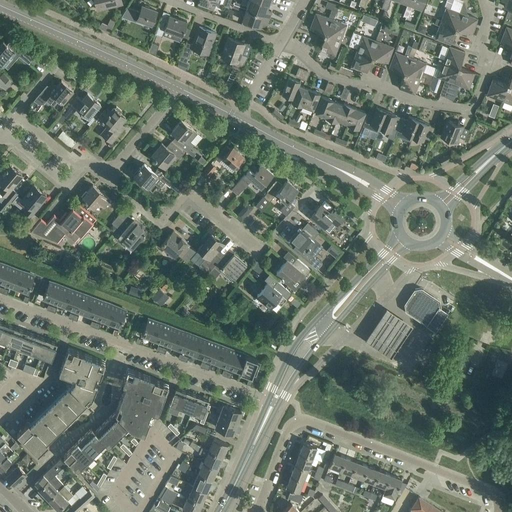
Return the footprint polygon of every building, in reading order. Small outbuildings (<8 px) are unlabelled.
[(95,0),(98,9),(122,3),(121,0),(95,0)] [(198,0),(198,3),(213,9),(216,0),(198,0)] [(249,0),(247,5),(246,8),(269,17),(271,13),(266,11),(269,4),(256,0),(249,0)] [(411,0),(410,4),(407,3),(405,9),(411,11),(413,5),(422,8),(424,0),(411,0)] [(446,6),(441,19),(440,22),(455,27),(456,29),(456,28),(458,29),(456,26),(461,12),(459,11),(463,0),(453,0),(450,8),(446,6)] [(310,28),(324,33),(326,32),(331,18),(334,19),(339,5),(327,1),(325,6),(332,9),(329,17),(316,12),(310,28)] [(245,11),(242,20),(261,26),(263,19),(268,21),(269,17),(246,8),(247,5),(241,3),(239,9),(245,11)] [(137,19),(152,25),(157,10),(142,5),(140,11),(128,6),(121,16),(136,21),(137,19)] [(456,26),(458,29),(471,34),(477,18),(461,12),(456,26)] [(160,19),(155,34),(162,36),(163,34),(180,41),(182,36),(187,21),(169,15),(167,22),(160,19)] [(325,34),(325,35),(327,34),(341,39),(340,42),(345,43),(346,39),(341,37),(346,24),(334,19),(331,18),(326,32),(324,33),(325,34)] [(440,22),(441,19),(436,18),(434,22),(440,25),(435,38),(451,43),(456,29),(455,27),(440,22)] [(102,21),(100,26),(110,32),(113,27),(107,24),(102,21)] [(386,22),(383,30),(391,33),(394,25),(392,24),(386,22)] [(193,44),(186,41),(181,55),(188,58),(192,48),(208,54),(216,32),(201,26),(196,39),(195,39),(193,44)] [(500,42),(511,45),(511,27),(506,26),(500,42)] [(348,40),(347,44),(349,45),(358,48),(357,51),(371,56),(372,58),(372,56),(374,57),(373,55),(378,41),(380,42),(382,37),(380,36),(378,35),(377,35),(376,40),(362,35),(354,32),(351,40),(348,40)] [(327,34),(325,35),(320,49),(335,55),(340,42),(341,39),(327,34)] [(424,36),(419,49),(425,51),(429,38),(424,36)] [(231,66),(240,70),(248,56),(241,53),(245,43),(228,37),(224,48),(226,49),(223,56),(233,60),(231,66)] [(3,41),(0,44),(0,61),(3,65),(12,54),(16,58),(19,55),(28,63),(33,56),(19,44),(13,40),(9,45),(3,41)] [(373,55),(374,57),(388,62),(391,53),(393,46),(380,42),(378,41),(373,55)] [(438,62),(442,64),(444,61),(457,66),(460,65),(465,51),(449,45),(444,59),(440,57),(438,62)] [(389,67),(403,72),(405,71),(410,57),(413,58),(415,53),(409,51),(411,47),(408,46),(404,55),(395,51),(389,67)] [(371,56),(357,51),(355,56),(351,66),(367,72),(372,58),(371,56)] [(404,72),(404,74),(406,73),(420,78),(421,76),(426,78),(432,80),(433,75),(423,71),(426,62),(413,58),(410,57),(405,71),(403,72),(404,72)] [(328,67),(339,71),(341,65),(330,61),(328,67)] [(445,79),(451,81),(453,82),(458,68),(461,67),(459,67),(460,65),(457,66),(444,61),(442,64),(441,67),(438,77),(439,77),(445,79)] [(341,65),(339,71),(350,75),(353,69),(341,65)] [(450,85),(446,96),(453,99),(459,84),(469,88),(475,72),(461,67),(458,68),(453,82),(451,81),(450,85)] [(0,84),(6,89),(14,81),(4,72),(0,76),(0,84)] [(406,73),(404,74),(399,88),(415,93),(419,80),(424,82),(426,78),(421,76),(420,78),(406,73)] [(282,93),(293,97),(298,84),(300,81),(289,76),(282,93)] [(444,83),(440,94),(446,96),(450,85),(451,81),(445,79),(444,83)] [(487,94),(502,100),(508,86),(507,84),(493,79),(487,94)] [(50,101),(54,104),(58,98),(63,102),(73,90),(61,80),(56,86),(52,82),(48,88),(46,86),(34,100),(39,104),(43,104),(46,100),(49,103),(50,101)] [(508,86),(502,100),(511,103),(511,86),(509,85),(508,83),(508,84),(507,84),(508,86)] [(291,100),(302,105),(309,88),(298,84),(293,97),(291,100)] [(309,88),(302,105),(313,109),(316,102),(320,93),(309,88)] [(81,110),(80,111),(82,112),(89,117),(101,104),(87,93),(82,99),(77,95),(63,113),(68,117),(76,107),(81,110)] [(315,112),(326,117),(333,100),(322,95),(318,105),(315,112)] [(337,121),(337,119),(343,104),(333,100),(326,117),(337,121)] [(337,119),(348,123),(355,107),(344,102),(343,104),(337,119)] [(102,119),(102,120),(103,121),(104,120),(109,124),(102,133),(111,141),(122,128),(118,125),(125,116),(114,106),(110,111),(106,108),(99,116),(102,119)] [(363,125),(378,132),(387,111),(377,107),(376,108),(371,106),(366,118),(363,125)] [(355,107),(348,123),(359,128),(361,120),(365,111),(355,107)] [(272,112),(281,119),(284,116),(275,108),(272,112)] [(388,137),(393,139),(402,117),(387,111),(378,132),(380,127),(390,131),(388,137)] [(402,117),(393,139),(394,139),(396,135),(401,137),(410,141),(412,136),(413,136),(420,120),(409,115),(408,119),(402,117)] [(491,124),(495,125),(497,121),(487,117),(485,121),(491,123),(491,124)] [(177,143),(187,151),(194,143),(191,141),(197,133),(181,119),(172,130),(181,138),(177,143)] [(463,127),(463,126),(447,119),(441,136),(457,142),(459,136),(466,139),(470,130),(463,127)] [(293,125),(299,127),(305,129),(306,127),(300,124),(301,123),(295,120),(293,125)] [(430,124),(420,120),(413,136),(423,140),(424,137),(429,139),(435,127),(429,125),(430,124)] [(65,143),(71,148),(77,141),(70,136),(65,143)] [(159,161),(165,166),(173,157),(177,160),(184,152),(171,140),(166,146),(162,142),(151,155),(159,161)] [(226,144),(220,152),(218,154),(233,167),(234,167),(237,169),(236,170),(237,170),(246,159),(243,156),(246,152),(240,148),(238,149),(233,145),(230,149),(226,145),(227,145),(226,144)] [(201,155),(198,160),(202,164),(206,159),(201,155)] [(440,159),(442,163),(451,159),(448,155),(440,159)] [(202,173),(207,177),(213,169),(216,166),(211,162),(208,165),(202,173)] [(134,175),(153,190),(157,185),(162,185),(164,182),(169,186),(174,180),(159,167),(155,172),(144,163),(141,167),(140,167),(138,169),(139,169),(134,175)] [(258,169),(257,168),(256,168),(252,165),(232,189),(237,193),(250,178),(261,187),(273,173),(262,163),(258,169)] [(0,174),(0,189),(5,194),(7,196),(0,203),(0,208),(3,211),(12,199),(17,193),(11,188),(22,174),(10,164),(1,175),(0,174)] [(277,180),(264,196),(270,201),(276,193),(279,196),(278,196),(280,198),(280,197),(286,202),(298,188),(287,179),(284,183),(283,185),(277,180)] [(25,211),(30,215),(47,195),(34,184),(22,199),(29,205),(25,211)] [(82,197),(94,207),(98,202),(104,207),(110,199),(93,184),(82,197)] [(218,187),(214,192),(220,196),(224,192),(218,187)] [(346,214),(336,206),(330,212),(320,203),(310,215),(324,227),(332,218),(336,222),(334,223),(337,226),(346,214)] [(33,230),(58,241),(61,237),(65,232),(75,241),(80,234),(81,235),(92,222),(95,218),(82,207),(82,208),(79,206),(75,210),(73,208),(62,221),(55,215),(47,225),(41,220),(33,230)] [(112,222),(118,227),(129,214),(123,209),(112,222)] [(129,214),(118,227),(114,232),(132,248),(147,230),(134,218),(133,218),(129,214)] [(22,227),(27,231),(37,220),(32,216),(22,227)] [(300,228),(291,238),(294,240),(293,240),(297,244),(293,248),(318,269),(318,268),(322,263),(314,256),(324,245),(316,239),(314,240),(313,239),(306,233),(300,228)] [(161,245),(168,251),(174,256),(177,253),(182,257),(187,251),(192,245),(173,230),(161,245)] [(199,247),(198,248),(207,255),(199,265),(204,269),(208,273),(209,272),(214,266),(221,258),(215,253),(222,244),(218,240),(219,239),(212,234),(205,242),(204,241),(199,247)] [(332,243),(327,249),(336,257),(341,251),(332,243)] [(192,245),(187,251),(192,255),(196,250),(192,245)] [(214,266),(209,272),(215,277),(220,271),(221,272),(223,268),(235,278),(247,263),(234,252),(232,254),(227,250),(221,258),(214,266)] [(311,269),(297,258),(292,263),(287,259),(276,272),(289,283),(294,277),(300,282),(311,269)] [(0,265),(0,280),(6,283),(12,266),(1,262),(0,265)] [(6,283),(17,287),(23,270),(12,266),(6,283)] [(23,270),(17,287),(29,291),(30,288),(32,289),(36,281),(33,280),(35,275),(23,270)] [(43,279),(41,286),(46,288),(43,296),(54,301),(61,284),(49,280),(49,281),(43,279)] [(257,295),(276,311),(292,292),(278,281),(273,286),(268,282),(257,295)] [(54,301),(65,305),(72,288),(61,284),(54,301)] [(65,305),(76,309),(82,293),(72,288),(65,305)] [(431,328),(436,331),(448,312),(444,310),(439,306),(438,301),(421,289),(415,290),(406,304),(407,310),(427,323),(426,324),(431,328)] [(76,309),(87,313),(94,297),(82,293),(76,309)] [(87,313),(98,317),(104,301),(94,297),(87,313)] [(297,298),(293,303),(297,306),(301,302),(297,298)] [(98,317),(109,321),(115,305),(104,301),(98,317)] [(115,305),(109,321),(120,325),(127,309),(115,305)] [(395,310),(386,305),(365,336),(374,342),(391,354),(412,322),(395,310)] [(142,333),(153,338),(159,321),(148,317),(146,322),(143,321),(140,330),(143,331),(142,333)] [(153,338),(164,342),(170,325),(159,321),(153,338)] [(4,322),(0,331),(0,342),(7,345),(14,326),(4,322)] [(164,342),(175,346),(181,330),(170,325),(164,342)] [(14,326),(7,345),(18,349),(25,330),(14,326)] [(29,353),(36,334),(25,330),(18,349),(29,353)] [(175,346),(186,350),(192,334),(181,330),(175,346)] [(39,357),(46,338),(36,334),(29,353),(39,357)] [(186,350),(197,354),(203,338),(192,334),(186,350)] [(46,338),(39,357),(50,361),(57,342),(46,338)] [(197,354),(208,358),(214,342),(203,338),(197,354)] [(208,358),(219,362),(225,346),(214,342),(208,358)] [(93,394),(103,366),(105,361),(81,352),(82,351),(68,345),(58,374),(71,379),(71,380),(28,422),(17,433),(38,454),(49,443),(47,441),(78,411),(88,401),(88,402),(92,397),(94,394),(93,394)] [(219,362),(230,366),(236,350),(225,346),(219,362)] [(230,366),(241,370),(247,354),(236,350),(230,366)] [(247,354),(241,370),(246,372),(247,370),(253,372),(256,373),(259,365),(261,360),(258,358),(247,354)] [(492,373),(502,377),(507,363),(497,359),(492,373)] [(458,361),(453,372),(459,374),(463,363),(458,361)] [(158,411),(169,383),(154,377),(134,370),(128,368),(126,373),(120,389),(123,392),(121,397),(116,410),(119,414),(129,425),(131,427),(145,432),(150,417),(153,419),(156,411),(158,411)] [(475,368),(470,379),(475,381),(480,370),(475,368)] [(169,405),(180,409),(187,390),(176,386),(169,405)] [(190,413),(198,394),(187,390),(180,409),(190,413)] [(198,394),(191,413),(202,417),(202,415),(205,409),(207,403),(209,398),(198,394)] [(242,411),(223,404),(219,415),(238,422),(242,411)] [(123,432),(129,425),(119,414),(116,410),(109,417),(123,432)] [(234,433),(238,422),(219,415),(215,426),(234,433)] [(116,438),(123,432),(109,417),(102,424),(116,438)] [(197,423),(192,428),(206,433),(208,427),(197,423)] [(109,445),(116,438),(102,424),(95,431),(109,445)] [(109,445),(95,431),(92,427),(85,434),(98,448),(105,442),(109,445)] [(91,455),(98,448),(85,434),(78,441),(91,455)] [(214,437),(209,450),(223,456),(228,444),(214,437)] [(207,454),(203,461),(218,468),(223,456),(209,450),(202,447),(198,444),(192,441),(191,442),(185,438),(183,441),(200,451),(207,454)] [(0,446),(0,460),(8,453),(9,454),(14,450),(11,447),(8,444),(9,443),(4,439),(0,442),(0,443),(2,445),(0,446)] [(16,441),(11,447),(14,450),(19,444),(16,441)] [(95,458),(91,455),(78,441),(71,448),(88,465),(95,458)] [(304,441),(300,452),(313,457),(317,446),(304,441)] [(81,472),(88,465),(71,448),(64,455),(81,472)] [(320,461),(325,462),(330,451),(325,449),(320,461)] [(8,453),(0,460),(0,470),(2,472),(19,455),(14,450),(9,454),(8,453)] [(300,452),(295,463),(308,468),(311,462),(313,457),(300,452)] [(329,465),(341,469),(345,457),(334,452),(331,462),(329,465)] [(341,469),(352,474),(357,461),(345,457),(341,469)] [(66,464),(61,458),(35,481),(40,487),(38,489),(49,500),(64,485),(55,475),(66,464)] [(182,460),(180,464),(187,468),(189,464),(182,460)] [(203,461),(198,473),(212,479),(218,468),(203,461)] [(352,474),(363,478),(368,465),(357,461),(352,474)] [(295,463),(291,475),(304,480),(308,468),(295,463)] [(6,476),(14,485),(26,474),(18,465),(6,476)] [(318,465),(316,471),(322,474),(324,468),(318,465)] [(363,478),(374,483),(379,470),(368,465),(363,478)] [(374,483),(386,487),(391,474),(379,470),(374,483)] [(322,474),(316,471),(313,478),(319,480),(322,474)] [(198,473),(193,485),(207,491),(212,479),(198,473)] [(402,478),(391,474),(386,487),(384,492),(394,496),(397,492),(402,478)] [(168,479),(165,485),(174,490),(177,483),(179,479),(171,475),(168,479)] [(304,480),(291,475),(287,486),(299,491),(304,480)] [(335,484),(346,489),(348,483),(337,479),(335,484)] [(183,494),(188,497),(202,503),(207,491),(193,485),(188,483),(183,494)] [(348,483),(346,489),(357,493),(360,487),(348,483)] [(64,485),(49,500),(58,510),(68,500),(67,500),(73,494),(64,485)] [(82,485),(75,491),(76,492),(80,498),(88,491),(82,485)] [(307,494),(313,496),(315,490),(309,488),(307,494)] [(76,511),(93,497),(95,495),(90,489),(88,491),(80,498),(72,505),(71,506),(75,511),(76,511)] [(362,495),(368,497),(371,492),(364,489),(362,495)] [(288,497),(300,502),(303,495),(294,491),(293,493),(290,492),(288,497)] [(164,492),(161,497),(171,503),(175,498),(164,492)] [(371,492),(368,497),(375,500),(377,494),(371,492)] [(319,498),(325,505),(330,501),(323,494),(319,498)] [(444,511),(419,496),(408,511),(444,511)] [(197,511),(202,503),(188,497),(182,509),(189,511),(197,511)] [(156,505),(166,511),(170,506),(160,500),(156,505)] [(330,501),(325,505),(331,511),(332,511),(336,509),(330,501)] [(281,511),(299,511),(300,511),(292,503),(281,511)]
